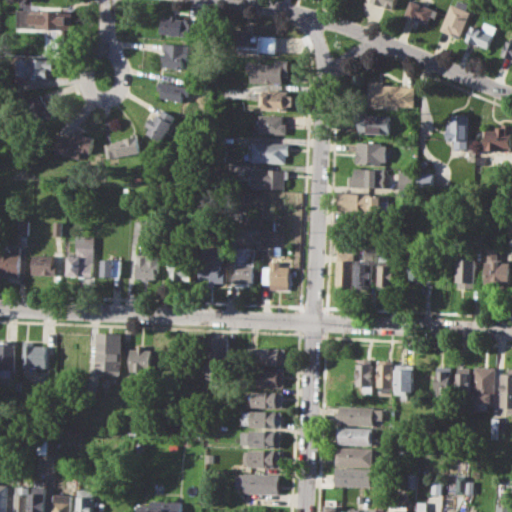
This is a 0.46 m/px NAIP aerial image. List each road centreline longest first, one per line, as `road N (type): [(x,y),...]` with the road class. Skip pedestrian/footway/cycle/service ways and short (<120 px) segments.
road 1 (residential): [(0,306),(511,328)]
road 2 (residential): [(227,0),(388,44),(511,94)]
road 3 (residential): [(325,90),(312,322)]
road 4 (residential): [(312,322),(305,511)]
road 5 (residential): [(107,37),(90,56),(86,78),(100,96),(120,85),(107,0)]
